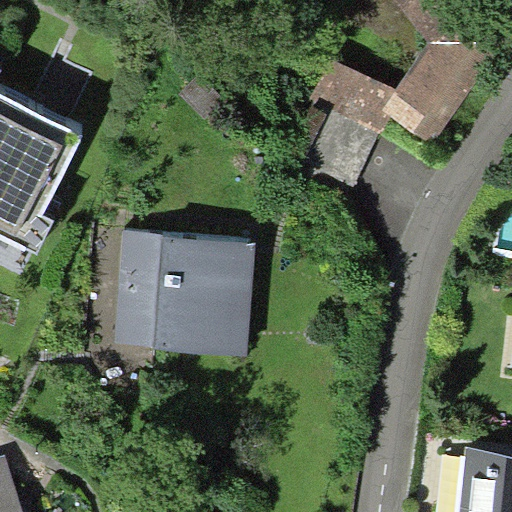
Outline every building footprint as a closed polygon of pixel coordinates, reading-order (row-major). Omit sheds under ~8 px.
[(387,0),(420,42),(378,107),(430,143),(495,39),(464,0),(387,0)] [(87,135),(0,97),(0,229),(39,246),(87,135)] [(322,109),(294,172),(355,198),(381,136),(322,109)] [(238,235),(114,230),(109,342),(233,347),(238,235)] [(511,511),(511,450),(459,447),(454,511),(511,511)] [(0,511),(40,511),(38,507),(28,510),(9,451),(0,454),(0,511)]
